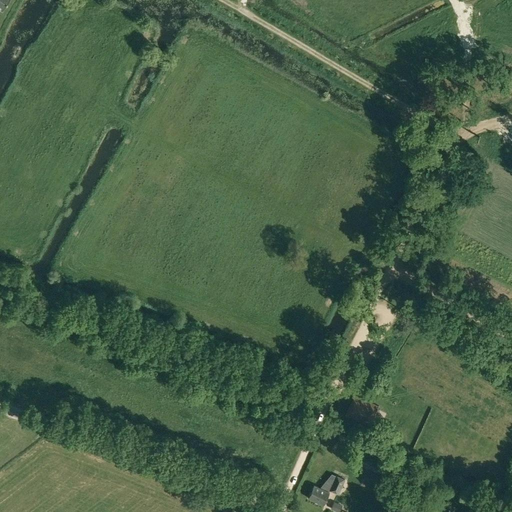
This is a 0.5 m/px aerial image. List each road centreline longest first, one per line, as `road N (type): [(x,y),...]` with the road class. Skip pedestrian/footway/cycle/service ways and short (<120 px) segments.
road 1 (unclassified): [(272,511),(0,408)]
road 2 (track): [(373,307),(455,141),(500,121)]
road 3 (track): [(278,511),(373,307)]
road 4 (track): [(373,307),(393,318),(364,372),(330,396)]
